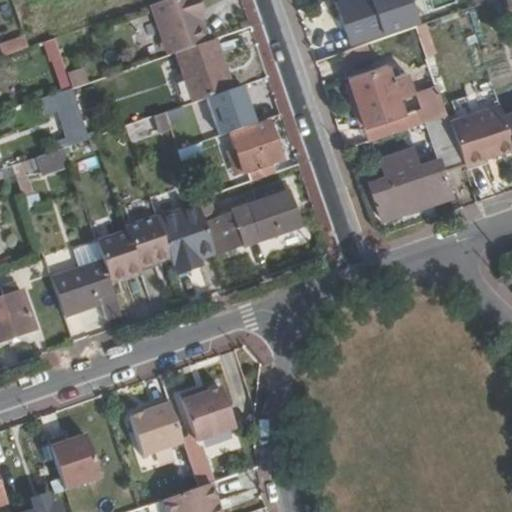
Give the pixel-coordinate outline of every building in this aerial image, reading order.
[(203,21),(195,0),(171,0),(149,8),(166,58),(173,56),(207,44),(200,22),(203,21)] [(350,51),(382,40),(377,25),(408,15),(402,0),(349,0),(334,6),(350,51)] [(416,27),(425,53),(434,50),(425,24),(416,27)] [(338,40),(309,50),(314,64),(343,54),(338,40)] [(214,41),(207,44),(173,56),(191,107),(232,93),(214,41)] [(362,133),(406,118),(400,102),(412,98),(405,77),(393,81),(389,68),(345,83),(362,133)] [(79,70),(65,75),(71,91),(85,87),(79,70)] [(88,142),(71,91),(56,96),(74,147),(78,146),(88,142)] [(445,116),(437,92),(420,98),(428,121),(445,116)] [(195,120),(190,107),(165,116),(170,129),(195,120)] [(498,109),(462,121),(478,158),(486,155),(484,151),(510,143),(501,118),(498,109)] [(511,147),(511,149),(511,114),(501,118),(510,143),(511,147)] [(445,116),(428,121),(423,123),(436,163),(416,170),(410,152),(381,162),(387,181),(368,188),(380,223),(449,199),(438,167),(460,160),(445,116)] [(199,131),(195,120),(170,129),(174,140),(199,131)] [(247,186),(261,181),(258,171),(280,163),(267,125),(230,138),(247,186)] [(484,151),(486,155),(511,147),(510,143),(484,151)] [(78,146),(74,147),(63,151),(70,170),(71,175),(86,170),(78,146)] [(70,170),(63,151),(34,161),(41,180),(70,170)] [(185,168),(194,165),(190,154),(181,157),(185,168)] [(215,220),(227,253),(298,229),(283,185),(257,194),(261,204),(215,220)] [(195,203),(196,206),(200,218),(211,214),(206,199),(195,203)] [(199,260),(213,255),(200,218),(196,206),(154,220),(168,260),(173,276),(192,270),(190,263),(199,260)] [(168,260),(154,220),(125,230),(126,234),(95,245),(101,263),(109,286),(140,275),(138,270),(168,260)] [(217,256),(227,253),(215,220),(206,223),(217,256)] [(201,267),(199,260),(190,263),(192,270),(201,267)] [(107,322),(119,318),(109,286),(101,263),(50,280),(64,320),(102,306),(107,322)] [(0,342),(33,332),(20,293),(13,295),(11,291),(0,294),(0,342)] [(195,398),(206,395),(204,389),(193,392),(195,398)] [(218,390),(206,395),(195,398),(193,392),(178,399),(195,449),(234,435),(218,390)] [(189,469),(167,402),(151,407),(152,411),(142,415),(130,418),(151,481),(189,469)] [(58,475),(64,492),(99,481),(85,438),(64,445),(62,439),(47,444),(58,475)] [(162,502),(165,511),(219,511),(211,486),(196,491),(162,502)] [(58,511),(54,500),(17,511),(58,511)]
